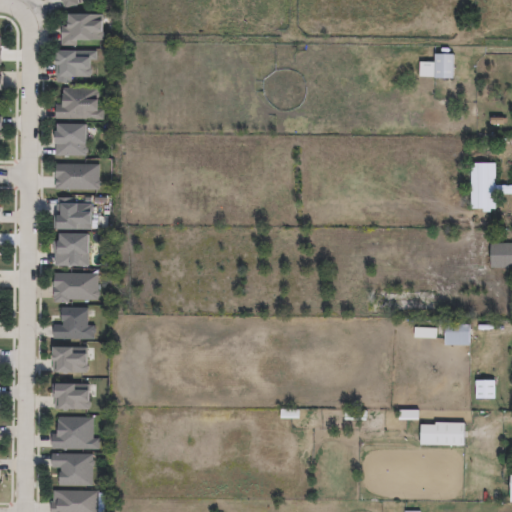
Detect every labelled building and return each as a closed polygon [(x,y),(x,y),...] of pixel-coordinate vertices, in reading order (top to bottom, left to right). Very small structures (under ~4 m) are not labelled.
[(76,0),(78,4),(63,8),(62,2),(60,3),(59,0),(76,0)] [(108,17),(108,23),(100,23),(100,32),(103,34),(103,38),(100,40),(76,39),(75,46),(60,46),(61,38),(61,27),(64,27),(64,21),(65,21),(65,13),(102,15),(102,17),(108,17)] [(87,60),(87,68),(89,68),(90,70),(90,74),(89,77),(70,76),(70,83),(56,82),(56,76),(54,76),(54,65),(52,65),(52,57),(53,57),(53,50),(96,51),(95,60),(87,60)] [(454,78),(438,78),(439,55),(456,57),(454,78)] [(97,100),(97,110),(103,110),(103,121),(54,120),(55,105),(62,105),(62,88),(97,89),(97,92),(99,94),(99,98),(97,100)] [(83,124),(83,144),(86,144),(85,156),(55,156),(55,144),(51,144),(52,131),(54,131),(54,124),(83,124)] [(492,208),(491,213),(486,211),(485,209),(473,209),(474,163),(495,164),(496,208),(492,208)] [(98,190),(55,190),(55,165),(98,165),(98,181),(100,183),(100,185),(98,187),(98,190)] [(511,193),(511,185),(499,186),(499,193),(511,193)] [(90,205),(90,212),(88,212),(87,224),(74,224),(74,229),(54,229),(54,215),(57,216),(57,209),(56,209),(56,204),(90,205)] [(85,234),(85,254),(87,254),(87,266),(54,266),(55,242),(57,242),(57,234),(85,234)] [(511,268),(493,268),(493,245),(511,244),(511,268)] [(98,274),(97,291),(99,293),(99,297),(97,298),(98,300),(68,300),(68,303),(54,303),(54,287),(52,287),(52,274),(98,274)] [(86,308),(86,326),(93,326),(93,328),(95,330),(95,333),(93,335),(93,340),(52,340),(52,326),(61,326),(61,321),(60,321),(60,308),(86,308)] [(472,345),(448,346),(446,325),(472,326),(472,334),(472,345)] [(86,348),(86,366),(87,368),(87,370),(86,371),(86,373),(52,373),(52,362),(50,362),(50,348),(86,348)] [(497,399),(480,399),(479,382),(496,382),(497,399)] [(87,409),(87,410),(53,409),(53,398),(51,398),(52,385),(88,385),(88,402),(90,404),(89,407),(87,409)] [(93,418),(93,440),(98,440),(98,450),(51,450),(51,436),(55,436),(55,425),(57,425),(57,418),(93,418)] [(467,424),(467,444),(423,444),(423,424),(433,424),(439,424),(467,424)] [(92,468),(91,487),(57,487),(57,473),(58,473),(58,469),(51,469),(51,455),(92,455),(92,461),(93,463),(93,466),(92,468)] [(50,511),(50,503),(52,503),(52,492),(96,492),(96,511),(50,511)]
